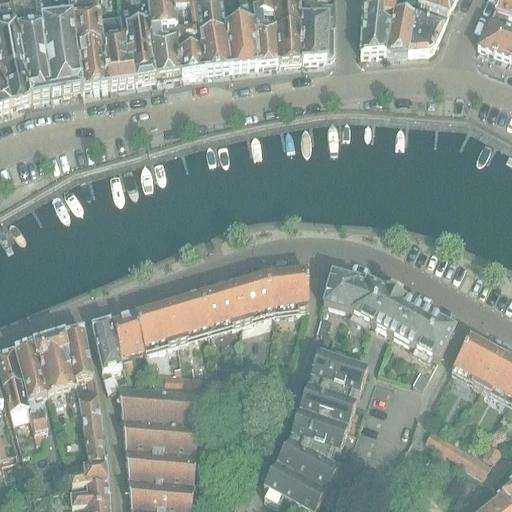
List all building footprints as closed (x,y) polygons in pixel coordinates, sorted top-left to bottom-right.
[(10,0),(11,4),(12,8),(14,20),(16,29),(17,32),(19,49),(22,65),(23,65),(30,108),(39,106),(49,104),(49,105),(55,104),(61,102),(71,100),(81,98),(73,25),(71,21),(70,21),(60,22),(50,23),(49,18),(49,13),(42,14),(35,15),(34,8),(34,1),(29,1),(24,2),(24,0),(10,0)] [(67,0),(68,9),(76,8),(77,9),(98,7),(96,0),(67,0)] [(120,0),(120,2),(117,2),(120,24),(121,37),(128,37),(134,89),(156,85),(151,51),(152,50),(150,34),(146,5),(130,7),(129,0),(120,0)] [(172,0),(145,0),(146,5),(150,34),(176,32),(174,13),(172,0)] [(194,0),(172,0),(174,13),(186,13),(186,12),(196,12),(196,5),(194,0)] [(219,0),(194,0),(196,5),(196,12),(196,13),(198,31),(224,31),(219,0)] [(238,0),(239,11),(242,28),(251,28),(254,28),(251,0),(238,0)] [(272,0),(251,0),(254,28),(275,30),(272,0)] [(298,0),(272,0),(275,30),(277,70),(301,68),(300,38),(299,21),(298,0)] [(299,21),(300,38),(301,68),(330,66),(334,62),(334,37),(334,34),(334,26),(334,9),(333,0),(322,0),(322,8),(321,21),(299,21)] [(363,0),(360,63),(384,61),(394,17),(396,0),(363,0)] [(394,17),(384,61),(407,60),(417,10),(419,11),(423,0),(408,0),(406,7),(399,7),(397,18),(394,17)] [(423,0),(419,11),(447,22),(447,21),(457,0),(423,0)] [(494,19),(511,24),(511,0),(510,0),(501,0),(493,18),(494,18),(494,19)] [(76,8),(68,9),(69,19),(70,21),(71,21),(73,25),(81,98),(108,93),(100,31),(100,26),(98,13),(93,13),(93,22),(78,24),(76,9),(77,9),(76,8)] [(417,10),(407,60),(427,59),(433,55),(433,54),(444,31),(443,31),(447,22),(419,11),(417,10)] [(193,34),(176,34),(176,35),(177,44),(181,81),(203,78),(198,31),(196,13),(196,12),(186,12),(186,13),(186,17),(191,17),(193,34)] [(0,16),(0,59),(10,114),(30,108),(23,65),(22,65),(17,32),(16,29),(0,31),(0,18),(0,16)] [(511,61),(511,24),(494,19),(482,43),(476,54),(510,66),(511,61)] [(128,37),(121,37),(120,24),(100,26),(100,31),(108,93),(134,89),(128,37)] [(242,28),(224,31),(225,31),(224,32),(229,76),(256,73),(251,28),(242,28)] [(254,28),(251,28),(256,73),(277,70),(275,30),(254,28)] [(224,31),(198,31),(203,78),(229,76),(224,32),(225,31),(224,31)] [(176,32),(150,34),(152,50),(151,51),(156,85),(181,81),(177,44),(176,35),(176,34),(176,32)] [(0,116),(10,114),(0,59),(0,116)] [(306,277),(265,282),(274,321),(308,317),(306,277)] [(331,280),(323,311),(349,319),(436,368),(454,336),(405,309),(405,308),(385,297),(384,298),(366,287),(364,292),(357,291),(357,288),(331,280)] [(265,282),(200,301),(211,340),(274,321),(265,282)] [(200,301),(134,321),(145,359),(211,340),(200,301)] [(134,321),(111,329),(123,372),(125,378),(133,376),(129,361),(144,357),(145,359),(134,321)] [(321,324),(317,337),(326,340),(330,326),(321,324)] [(123,372),(111,329),(92,335),(102,377),(107,399),(118,394),(129,389),(120,393),(114,381),(113,382),(111,378),(107,379),(106,376),(122,373),(124,378),(125,378),(123,372)] [(75,401),(82,399),(86,419),(99,416),(83,337),(64,342),(75,401)] [(64,342),(32,352),(47,402),(48,401),(64,397),(70,396),(71,401),(69,402),(73,422),(79,421),(80,427),(79,427),(82,441),(102,438),(100,422),(99,416),(86,419),(82,399),(75,401),(64,342)] [(511,367),(469,344),(450,379),(510,412),(511,407),(511,367)] [(353,371),(356,362),(356,361),(314,347),(302,382),(310,385),(307,394),(306,394),(298,417),(298,418),(298,419),(290,443),(288,449),(287,448),(275,471),(274,473),(262,495),(267,497),(262,505),(275,511),(278,511),(282,506),(293,511),(318,511),(325,501),(326,498),(338,476),(329,471),(334,458),(338,459),(346,436),(347,434),(355,410),(351,409),(354,400),(358,401),(367,376),(353,371)] [(14,357),(13,357),(31,418),(29,419),(35,441),(42,439),(42,437),(47,436),(48,435),(42,409),(36,411),(35,405),(47,402),(32,352),(14,357)] [(0,361),(0,386),(9,419),(12,429),(30,424),(36,448),(44,447),(42,439),(35,441),(29,419),(31,418),(13,357),(0,361)] [(198,395),(199,382),(164,380),(163,392),(198,395)] [(236,399),(238,385),(210,383),(209,396),(236,399)] [(282,402),(283,389),(242,386),(241,399),(282,402)] [(129,389),(118,394),(121,425),(129,511),(191,511),(201,400),(131,395),(129,389)] [(483,483),(491,470),(431,435),(424,448),(483,483)] [(102,438),(82,441),(88,466),(104,462),(102,438)] [(489,449),(482,461),(494,468),(501,456),(489,449)] [(105,468),(89,470),(65,473),(71,494),(73,494),(86,492),(86,491),(107,488),(105,468)] [(71,501),(71,511),(81,511),(109,509),(107,488),(86,491),(86,492),(73,494),(73,501),(71,501)] [(511,511),(511,493),(500,503),(507,511),(511,511)] [(498,501),(483,511),(507,511),(500,503),(498,501)]
